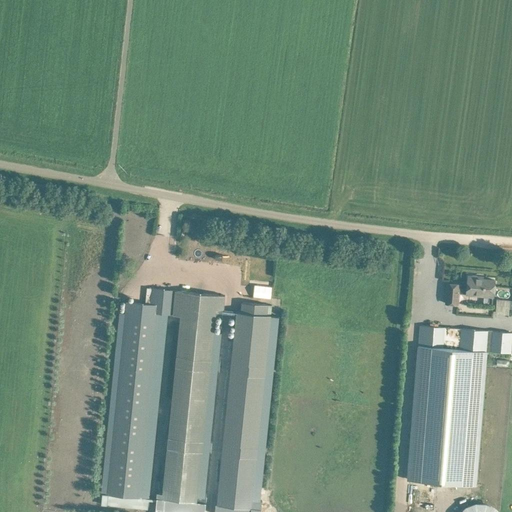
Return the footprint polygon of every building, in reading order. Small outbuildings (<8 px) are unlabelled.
[(447,283),(446,303),(458,304),(458,295),(466,296),(493,299),(494,280),(483,279),(483,277),(468,276),(467,289),(459,288),(459,284),(447,283)] [(219,361),(209,360),(214,310),(222,311),(224,295),(205,293),(186,291),(152,288),(151,304),(127,301),(108,494),(101,493),(100,503),(146,508),(147,498),(139,497),(158,313),(181,315),(162,499),(157,499),(156,509),(189,511),(206,511),(207,504),(194,502),(200,452),(209,453),(211,443),(201,442),(207,381),(208,371),(218,372),(219,361)] [(503,303),(511,303),(511,288),(504,288),(503,303)] [(216,504),(215,511),(259,511),(260,508),(278,322),(270,321),(271,315),(267,315),(268,305),(242,302),(241,312),(237,312),(218,504),(216,504)] [(419,337),(408,479),(449,482),(475,484),(476,484),(478,460),(486,366),(487,350),(511,352),(511,338),(511,337),(511,332),(494,331),(481,330),(465,328),(438,326),(420,325),(419,337)] [(499,511),(498,510),(497,509),(495,508),(493,506),(490,505),(488,504),(486,504),(483,503),(480,503),(478,503),(477,504),(475,504),(474,504),(472,505),(471,505),(469,506),(467,507),(464,509),(463,511),(461,511),(499,511)]
